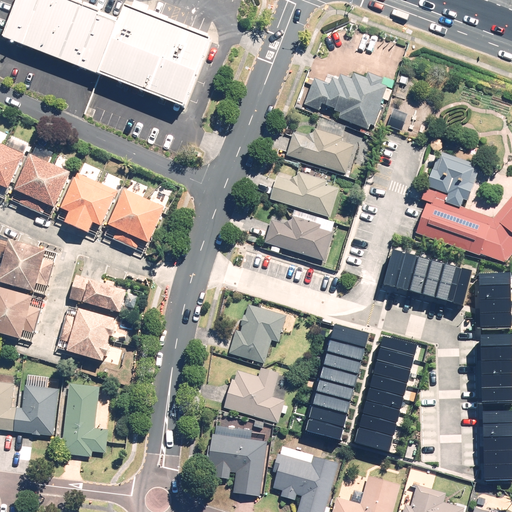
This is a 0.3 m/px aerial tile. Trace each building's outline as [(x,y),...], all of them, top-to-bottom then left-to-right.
[(61,0),(23,0),(9,37),(189,108),(216,39),(132,6),(124,25),(61,0)] [(380,85),(382,79),(369,74),(367,78),(355,73),(353,79),(341,75),(339,81),(333,78),(331,84),(315,79),(305,105),(320,110),(322,106),(342,113),(339,119),(370,130),(371,126),(375,127),(383,107),(381,106),(387,88),(380,85)] [(409,113),(394,108),(387,126),(402,131),(409,113)] [(340,142),(346,128),(320,119),(313,137),(295,131),(286,155),(345,177),(356,147),(340,142)] [(0,186),(8,191),(24,156),(0,144),(0,186)] [(480,166),(440,152),(427,187),(449,194),(446,203),(461,208),(463,200),(467,202),(480,166)] [(25,196),(21,205),(44,216),(48,206),(55,209),(71,172),(29,154),(13,191),(25,196)] [(330,219),(339,190),(324,185),(325,180),(299,172),(296,181),(277,175),(270,201),(330,219)] [(69,213),(64,224),(89,235),(94,224),(101,227),(117,190),(77,173),(61,209),(69,213)] [(120,231),(116,240),(137,250),(141,241),(148,244),(165,208),(125,189),(108,225),(120,231)] [(428,197),(416,234),(506,264),(511,257),(511,197),(495,218),(461,208),(446,203),(428,197)] [(325,262),(332,236),(335,237),(338,226),(334,225),(335,223),(295,211),(293,218),(291,226),(271,221),(264,244),(325,262)] [(46,251),(8,241),(0,270),(0,282),(34,292),(46,251)] [(445,300),(453,274),(392,256),(384,281),(445,300)] [(470,273),(472,480),(511,480),(511,405),(511,273),(470,273)] [(127,291),(88,282),(83,302),(122,311),(127,291)] [(32,295),(0,287),(0,333),(21,339),(32,295)] [(278,343),(286,316),(249,306),(242,331),(236,330),(230,353),(265,363),(271,341),(278,343)] [(117,320),(78,310),(67,352),(102,361),(103,357),(107,358),(110,346),(108,345),(110,337),(112,338),(117,320)] [(305,432),(340,440),(366,334),(330,326),(305,432)] [(360,445),(395,453),(420,347),(385,339),(360,445)] [(288,406),(284,405),(285,402),(273,398),(280,374),(262,369),(260,378),(237,372),(233,385),(231,385),(224,408),(278,423),(281,415),(286,416),(288,406)] [(101,387),(68,383),(61,454),(92,458),(92,453),(104,454),(107,431),(96,430),(101,387)] [(0,384),(0,431),(54,436),(57,389),(26,387),(24,408),(12,407),(14,385),(0,384)] [(253,431),(213,427),(207,476),(235,479),(233,494),(260,497),(266,442),(252,440),(253,431)] [(325,442),(321,459),(282,449),(281,454),(276,453),(271,472),(277,474),(274,488),(282,490),(280,497),(296,501),(297,495),(303,497),(298,511),(325,511),(332,487),(342,447),(325,442)] [(392,511),(400,485),(369,477),(361,504),(337,498),(333,511),(392,511)] [(446,494),(416,486),(411,507),(406,506),(404,511),(463,511),(464,510),(444,505),(446,494)]
